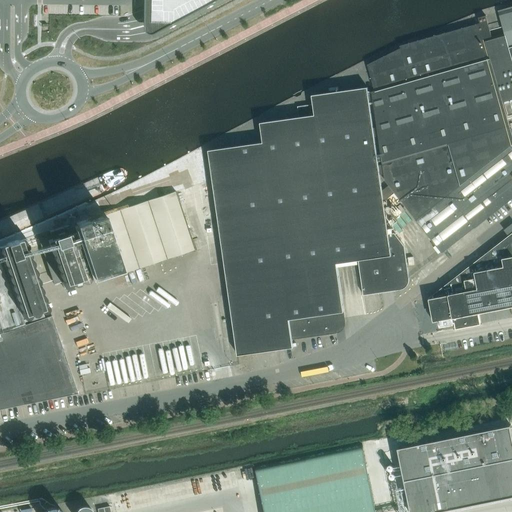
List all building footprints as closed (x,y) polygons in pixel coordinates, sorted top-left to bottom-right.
[(148,0),(149,6),(149,8),(148,16),(155,30),(156,31),(157,31),(159,30),(161,29),(163,29),(173,23),(188,15),(215,0),(148,0)] [(511,8),(498,12),(505,36),(511,60),(511,8)] [(367,87),(312,95),(313,104),(298,107),(299,117),(262,123),(260,123),(263,143),(209,150),(238,355),(293,347),(292,340),(337,333),(336,326),(338,323),(345,322),(345,318),(337,267),(337,263),(357,261),(359,260),(364,295),(373,294),(380,293),(388,291),(400,290),(402,289),(404,288),(406,287),(407,286),(408,285),(409,282),(409,280),(409,278),(404,246),(394,233),(388,234),(384,202),(395,193),(406,207),(442,253),(511,197),(511,134),(503,102),(486,42),(492,40),(487,19),(486,16),(474,19),(476,25),(400,46),(401,48),(367,65),(375,91),(372,92),(374,104),(377,127),(373,128),(367,87)] [(511,60),(505,36),(492,40),(486,42),(503,102),(511,99),(511,60)] [(124,273),(195,249),(175,191),(104,215),(104,213),(68,225),(68,224),(37,234),(56,291),(91,279),(85,261),(88,260),(94,277),(122,267),(124,273)] [(511,233),(429,298),(429,299),(433,322),(439,321),(439,324),(440,326),(439,326),(440,327),(441,327),(453,324),(452,318),(453,318),(455,328),(455,329),(480,324),(478,313),(511,307),(511,308),(511,233)] [(0,408),(77,393),(49,310),(50,309),(26,238),(17,241),(17,240),(7,243),(8,244),(0,247),(0,408)] [(511,431),(511,425),(398,448),(406,486),(410,511),(436,511),(511,496),(511,431)] [(375,511),(362,445),(253,467),(262,511),(375,511)] [(410,511),(406,486),(400,487),(404,511),(410,511)]
